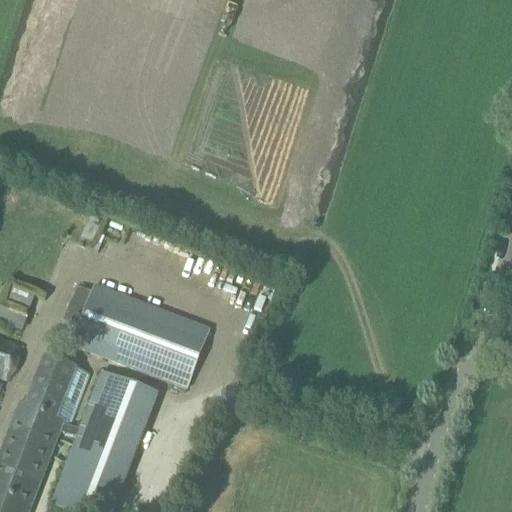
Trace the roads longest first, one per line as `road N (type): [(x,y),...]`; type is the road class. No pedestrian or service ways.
road 1 (unknown): [(427,463),(246,390),(224,389),(173,411),(151,456)]
road 2 (unclassified): [(511,348),(454,383),(414,511)]
